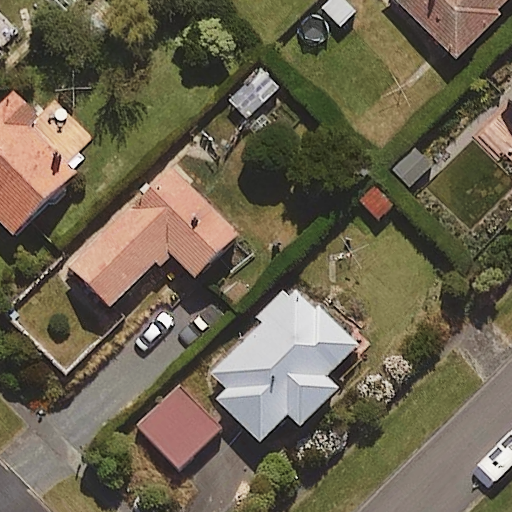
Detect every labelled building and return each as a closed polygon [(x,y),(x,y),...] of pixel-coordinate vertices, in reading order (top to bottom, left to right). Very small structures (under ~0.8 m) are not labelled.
[(117,23),(92,0),(61,0),(52,10),(93,49),(117,23)] [(360,14),(343,0),(328,0),(313,19),(338,40),(360,14)] [(511,5),(511,0),(387,0),(458,65),(511,5)] [(284,88),(255,66),(232,98),(260,119),(284,88)] [(511,85),(492,104),(511,125),(511,85)] [(0,233),(13,246),(76,182),(29,135),(38,126),(13,101),(0,114),(0,233)] [(408,199),(438,168),(416,146),(385,177),(408,199)] [(107,318),(156,271),(161,275),(172,264),(195,287),(237,246),(169,175),(65,275),(107,318)] [(357,352),(285,291),(256,327),(259,329),(212,385),(227,398),(217,411),(263,449),(285,423),(302,437),(335,397),(326,389),(357,352)] [(221,430),(177,387),(135,428),(179,472),(221,430)]
